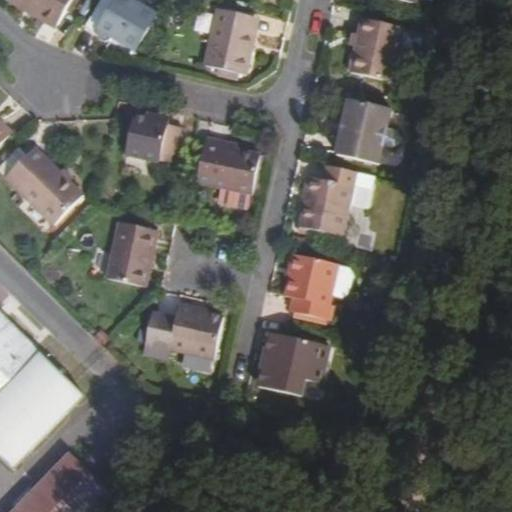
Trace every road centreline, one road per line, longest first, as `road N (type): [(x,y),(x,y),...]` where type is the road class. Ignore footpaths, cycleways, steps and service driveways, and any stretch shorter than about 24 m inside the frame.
road 1 (residential): [(0,18),(50,66),(287,116)]
road 2 (residential): [(240,377),(290,148),(287,116)]
